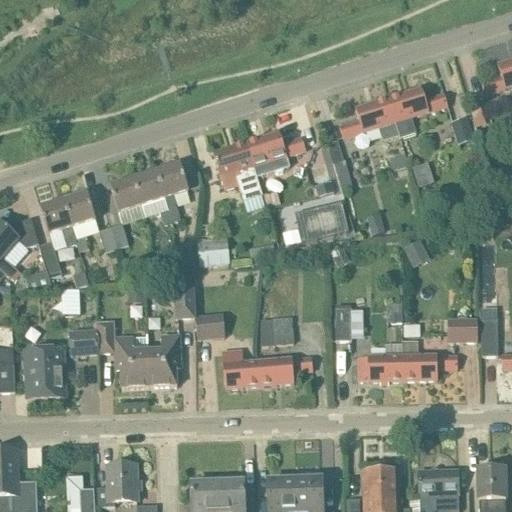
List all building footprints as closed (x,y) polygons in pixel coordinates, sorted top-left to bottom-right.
[(501,80),(482,86),(486,99),(511,90),(511,65),(498,70),(501,80)] [(422,94),(388,105),(399,139),(400,142),(416,137),(411,123),(448,111),(444,98),(425,104),(422,94)] [(399,139),(388,105),(355,115),(358,126),(340,132),(344,144),(379,133),(382,144),(399,139)] [(472,143),(467,124),(453,128),(458,147),(472,143)] [(279,139),(246,149),(254,173),(260,192),(271,188),(265,169),(305,156),(301,144),(282,150),(279,139)] [(344,164),(338,144),(326,147),(332,168),(335,167),(344,164)] [(254,173),(246,149),(213,160),(224,194),(239,189),(242,199),(260,194),(260,192),(254,173)] [(404,158),(390,163),(393,173),(407,169),(404,158)] [(413,171),(419,190),(434,185),(428,166),(413,171)] [(158,177),(173,225),(181,223),(174,201),(190,196),(181,168),(180,168),(177,167),(174,167),(172,168),(170,170),(168,172),(169,174),(158,177)] [(173,225),(158,177),(147,180),(146,178),(134,182),(135,184),(143,211),(147,221),(161,217),(164,228),(173,225)] [(123,186),(110,190),(119,218),(143,211),(135,184),(123,187),(123,186)] [(277,195),(263,199),(266,211),(280,207),(277,195)] [(65,206),(73,232),(97,225),(88,197),(76,200),(77,203),(65,206)] [(65,206),(54,209),(54,207),(53,207),(50,206),(47,206),(45,207),(43,209),(41,211),(40,211),(51,245),(52,251),(76,243),(73,232),(65,206)] [(294,221),(303,247),(347,233),(338,207),(294,221)] [(380,219),(367,222),(372,240),(385,236),(380,219)] [(0,259),(18,274),(5,262),(18,246),(24,251),(38,247),(31,221),(3,229),(0,226),(0,259)] [(122,228),(111,231),(117,253),(129,249),(122,228)] [(105,257),(117,253),(111,231),(99,235),(105,257)] [(170,238),(162,241),(164,249),(172,247),(170,238)] [(89,253),(85,241),(76,243),(80,255),(89,253)] [(420,242),(403,252),(413,271),(430,262),(420,242)] [(197,246),(200,271),(229,268),(228,243),(197,246)] [(39,249),(48,278),(59,274),(52,251),(51,245),(39,249)] [(342,250),(331,255),(337,270),(349,265),(342,250)] [(0,273),(10,283),(18,274),(0,259),(0,273)] [(173,269),(174,293),(195,292),(195,268),(173,269)] [(52,294),(46,276),(24,282),(28,296),(52,294)] [(193,293),(186,293),(173,294),(174,322),(194,322),(193,293)] [(128,294),(128,306),(144,306),(144,294),(128,294)] [(387,327),(402,326),(402,307),(387,307),(387,327)] [(336,345),(352,344),(352,312),(336,313),(336,345)] [(196,320),(198,344),(225,342),(223,318),(196,320)] [(275,349),(273,323),(262,324),(261,332),(262,350),(275,349)] [(150,393),(149,356),(135,357),(134,342),(116,343),(116,333),(113,333),(113,324),(99,325),(99,359),(116,358),(117,377),(121,377),(122,393),(150,393)] [(481,324),(482,360),(498,359),(498,324),(481,324)] [(449,326),(449,348),(477,348),(477,325),(449,326)] [(97,334),(69,335),(71,361),(98,359),(97,334)] [(162,356),(149,356),(150,393),(178,392),(177,375),(182,374),(181,341),(162,342),(162,356)] [(0,367),(14,369),(14,355),(0,353),(0,367)] [(64,353),(25,355),(27,405),(66,404),(64,353)] [(386,361),(359,362),(360,388),(403,387),(402,361),(402,355),(386,356),(386,361)] [(223,357),(226,394),(260,392),(258,368),(244,369),(243,356),(223,357)] [(511,358),(502,359),(502,374),(511,373),(511,358)] [(418,361),(402,361),(403,387),(438,386),(438,375),(458,375),(458,360),(418,361)] [(312,364),(258,368),(260,392),(295,389),(294,378),(313,376),(312,364)] [(14,369),(0,367),(0,398),(16,398),(14,369)] [(19,454),(0,454),(0,511),(38,511),(37,485),(20,486),(19,454)] [(138,471),(108,472),(109,492),(97,493),(98,511),(115,511),(115,508),(138,507),(138,471)] [(505,474),(478,475),(478,511),(505,511),(505,505),(506,505),(505,474)] [(419,477),(419,501),(409,501),(409,511),(458,511),(458,501),(459,501),(458,476),(419,477)] [(363,479),(364,511),(400,511),(399,478),(363,479)] [(323,511),(323,485),(296,486),(296,511),(323,511)] [(296,511),(296,486),(270,486),(270,511),(296,511)] [(246,511),(246,487),(217,488),(218,511),(246,511)] [(218,511),(217,488),(191,488),(191,511),(218,511)] [(95,511),(94,493),(81,494),(81,511),(95,511)]
